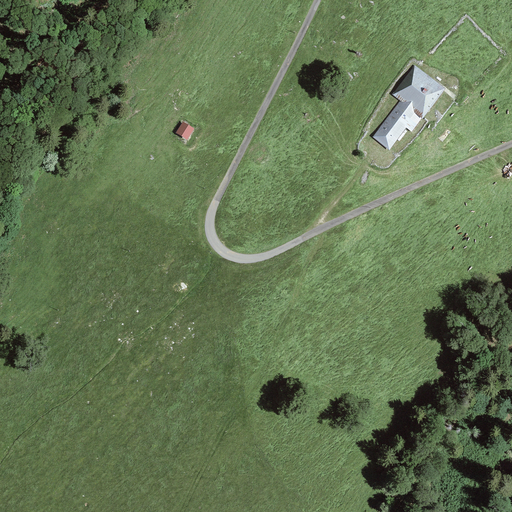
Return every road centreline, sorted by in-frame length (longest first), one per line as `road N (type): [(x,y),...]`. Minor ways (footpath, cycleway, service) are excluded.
road 1 (track): [(222,251),(262,257),(511,144)]
road 2 (track): [(317,0),(211,211),(210,232),(222,251)]
